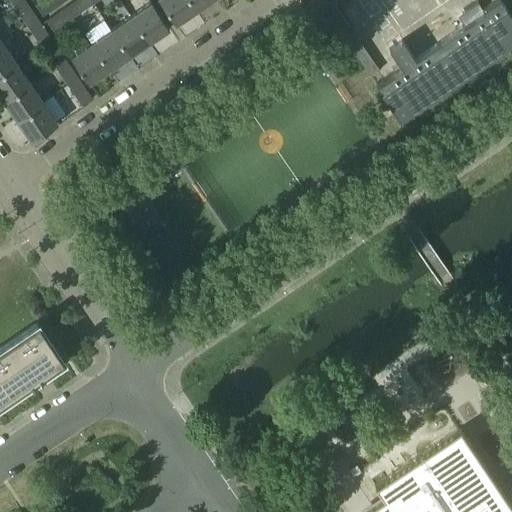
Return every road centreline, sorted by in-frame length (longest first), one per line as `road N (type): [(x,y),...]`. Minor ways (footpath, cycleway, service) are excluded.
road 1 (residential): [(138,374),(511,116)]
road 2 (residential): [(10,184),(281,0)]
road 3 (residential): [(138,374),(10,184)]
road 4 (residential): [(0,467),(138,374)]
road 5 (tertiary): [(212,485),(138,374)]
